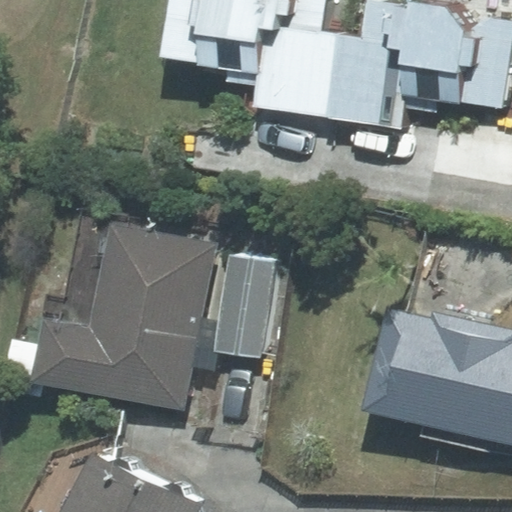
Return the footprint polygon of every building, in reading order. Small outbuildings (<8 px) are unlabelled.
[(198,0),(191,48),(253,59),(285,64),(294,15),(340,23),(344,0),(198,0)] [(445,0),(445,3),(428,0),(388,0),(383,31),(433,39),(425,87),(453,92),(511,102),(511,13),(507,13),(499,22),(484,0),(445,0)] [(340,23),(294,15),(285,64),(282,82),(279,100),(309,105),(344,111),(359,26),(340,23)] [(383,31),(359,26),(344,111),(380,118),(418,124),(422,103),(425,87),(433,39),(383,31)] [(285,64),(253,59),(251,68),(250,76),(282,82),(285,64)] [(450,108),(453,92),(425,87),(422,103),(450,108)] [(232,241),(132,221),(112,321),(68,312),(61,343),(55,376),(60,377),(199,405),(208,362),(218,313),(232,241)] [(290,257),(247,251),(237,318),(233,347),(255,350),(276,353),(290,257)] [(416,297),(390,400),(511,431),(511,313),(462,301),(461,308),(416,297)] [(237,318),(218,313),(208,362),(230,365),(233,347),(237,318)] [(61,343),(28,336),(18,387),(56,394),(60,377),(55,376),(61,343)] [(215,511),(224,496),(119,444),(84,511),(215,511)]
